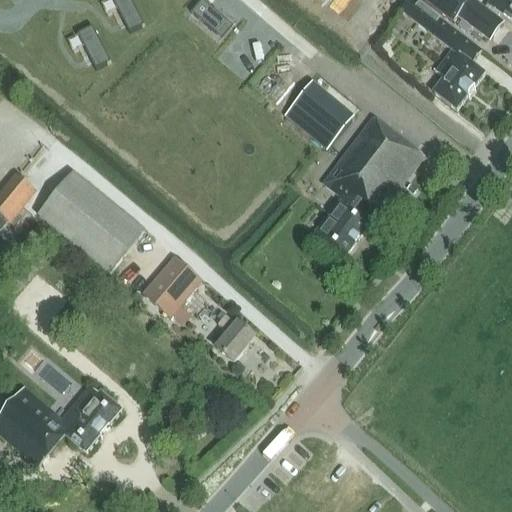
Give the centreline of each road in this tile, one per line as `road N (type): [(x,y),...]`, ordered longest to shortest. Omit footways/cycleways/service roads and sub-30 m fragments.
road 1 (secondary): [(304,409),(511,151)]
road 2 (residential): [(415,511),(304,409)]
road 3 (secondary): [(214,511),(304,409)]
